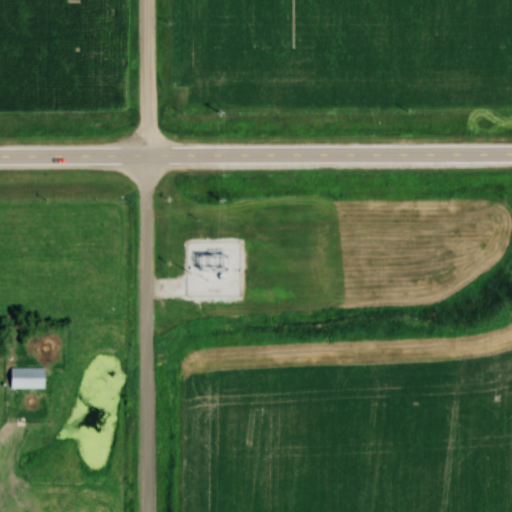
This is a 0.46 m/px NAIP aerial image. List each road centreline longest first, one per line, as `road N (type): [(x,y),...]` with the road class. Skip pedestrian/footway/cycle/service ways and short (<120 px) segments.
road 1 (secondary): [(0,160),(511,155)]
road 2 (residential): [(152,511),(149,0)]
